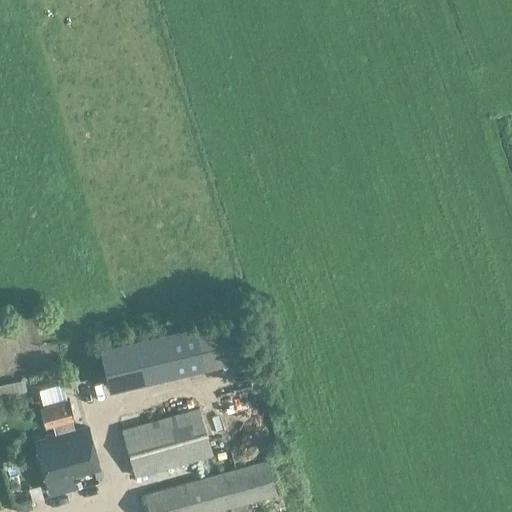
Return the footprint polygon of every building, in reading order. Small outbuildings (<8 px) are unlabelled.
[(109,390),(205,368),(252,357),(241,312),(98,346),(109,390)] [(19,370),(0,370),(0,385),(19,384),(19,370)] [(153,403),(182,393),(179,384),(150,394),(153,403)] [(55,433),(62,432),(59,423),(76,419),(72,403),(45,410),(49,425),(53,424),(55,433)] [(199,407),(121,429),(135,477),(214,455),(199,407)] [(62,432),(55,433),(36,438),(47,482),(48,481),(51,493),(68,488),(64,477),(99,468),(88,425),(62,432)] [(266,459),(140,494),(144,511),(213,511),(277,494),(266,459)]
